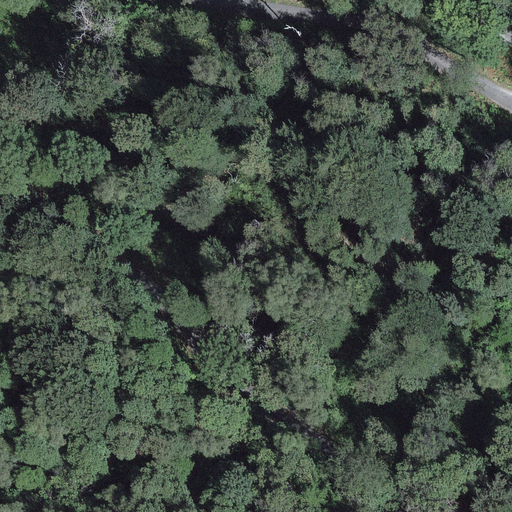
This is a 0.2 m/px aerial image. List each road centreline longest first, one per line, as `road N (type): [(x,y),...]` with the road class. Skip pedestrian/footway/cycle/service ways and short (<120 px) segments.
road 1 (track): [(0,187),(154,291),(210,363),(328,451),(390,511)]
road 2 (track): [(511,102),(392,32),(204,0)]
